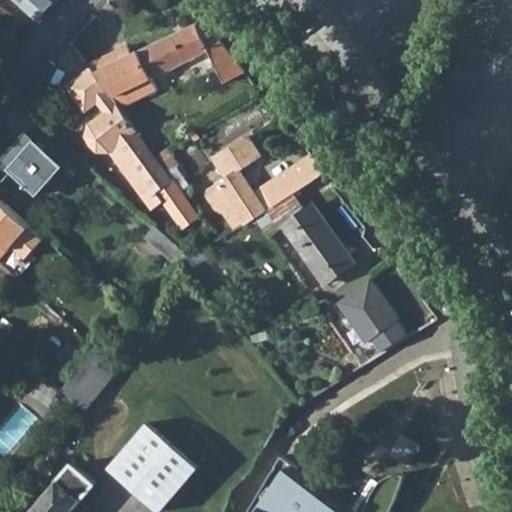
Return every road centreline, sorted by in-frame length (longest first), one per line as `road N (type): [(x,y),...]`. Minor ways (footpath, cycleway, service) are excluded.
road 1 (residential): [(209,0),(457,315),(468,412),(502,511)]
road 2 (residential): [(86,0),(0,96)]
